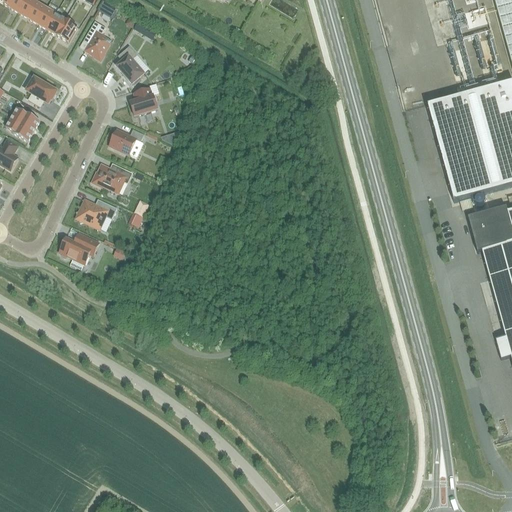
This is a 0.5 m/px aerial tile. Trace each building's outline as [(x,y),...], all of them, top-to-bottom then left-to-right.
[(14,0),(0,0),(0,4),(9,10),(14,0)] [(27,0),(14,0),(9,10),(18,15),(27,0)] [(37,5),(27,0),(18,15),(28,21),(37,5)] [(511,0),(493,0),(511,68),(511,212),(507,214),(506,209),(468,220),(477,255),(482,254),(505,339),(495,342),(501,362),(511,359),(511,364),(511,0)] [(46,11),(37,5),(28,21),(37,26),(46,11)] [(55,16),(46,11),(37,26),(46,32),(55,16)] [(65,22),(55,16),(46,32),(55,37),(65,22)] [(129,30),(137,26),(134,19),(125,23),(129,30)] [(77,29),(65,22),(55,37),(67,44),(77,29)] [(95,24),(86,39),(91,42),(85,53),(94,59),(93,60),(101,64),(105,57),(104,56),(112,43),(103,38),(101,37),(106,30),(95,24)] [(137,58),(129,49),(118,58),(122,64),(116,69),(132,87),(133,86),(134,87),(141,81),(140,80),(144,76),(132,62),(137,58)] [(34,80),(26,93),(32,96),(28,102),(40,109),(44,103),(48,106),(51,102),(52,102),(52,101),(53,101),(53,100),(55,96),(56,96),(56,95),(57,94),(50,90),(51,88),(44,84),(43,85),(34,80)] [(511,84),(427,108),(454,204),(461,203),(511,188),(511,84)] [(135,103),(130,105),(134,119),(157,112),(153,98),(152,98),(149,91),(133,96),(135,103)] [(17,111),(10,122),(17,126),(12,135),(27,144),(40,123),(24,114),(24,115),(17,111)] [(117,132),(109,149),(128,158),(136,142),(140,144),(144,137),(133,132),(130,138),(117,132)] [(0,150),(0,166),(11,173),(18,161),(12,157),(18,149),(7,142),(2,151),(0,150)] [(97,175),(92,185),(102,189),(103,188),(118,195),(123,184),(127,186),(132,176),(122,171),(120,177),(102,168),(98,175),(97,175)] [(136,227),(148,204),(139,200),(128,223),(136,227)] [(85,203),(80,213),(76,215),(78,219),(77,220),(78,221),(80,226),(84,224),(99,231),(104,219),(111,222),(117,211),(102,204),(99,210),(85,203)] [(75,245),(66,241),(59,255),(61,256),(61,258),(66,260),(68,259),(84,267),(89,257),(93,259),(99,245),(79,236),(75,245)] [(121,260),(125,253),(115,247),(111,254),(121,260)] [(477,307),(485,306),(483,295),(475,297),(477,307)]
